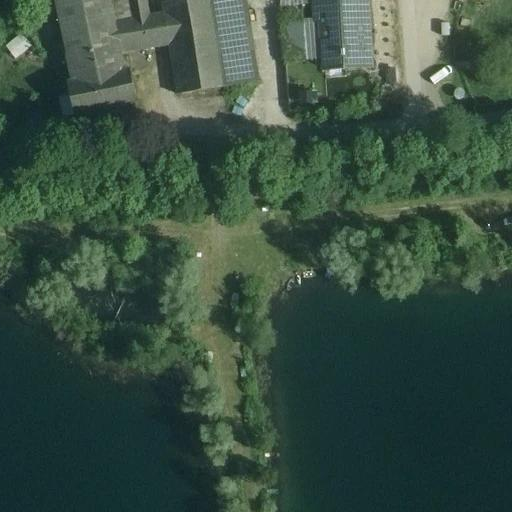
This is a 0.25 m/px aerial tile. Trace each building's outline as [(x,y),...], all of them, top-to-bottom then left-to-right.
[(57,0),(75,83),(127,72),(123,56),(170,46),(165,14),(150,17),(146,0),(57,0)] [(180,0),(163,3),(165,14),(170,46),(178,95),(260,82),(246,0),(180,0)] [(367,0),(351,0),(316,2),(317,21),(323,21),(326,70),(370,67),(367,18),(369,18),(367,0)] [(285,61),(309,60),(307,18),(283,19),(285,61)] [(24,33),(9,45),(18,57),(33,45),(24,33)] [(75,83),(71,85),(78,115),(101,110),(103,116),(116,113),(116,107),(138,103),(131,70),(127,72),(75,83)]
